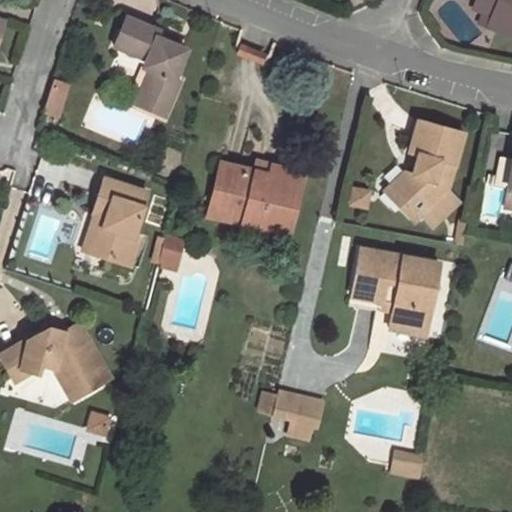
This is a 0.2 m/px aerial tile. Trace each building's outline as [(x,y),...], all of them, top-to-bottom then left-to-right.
[(511,0),(475,0),(473,9),(483,13),(492,16),(489,26),(511,35),(511,0)] [(479,21),(489,26),(492,16),(483,13),(479,21)] [(178,63),(170,44),(155,38),(158,31),(125,17),(112,46),(144,59),(144,61),(145,68),(148,70),(134,104),(163,116),(177,80),(172,78),(178,63)] [(184,50),(170,44),(178,63),(184,50)] [(53,81),(51,88),(65,93),(67,85),(53,81)] [(58,116),(65,93),(51,88),(43,112),(58,116)] [(402,199),(398,203),(410,213),(418,215),(445,190),(461,132),(416,120),(406,151),(414,154),(421,155),(416,175),(410,173),(404,171),(387,184),(402,199)] [(414,154),(410,173),(416,175),(421,155),(414,154)] [(507,187),(511,160),(511,158),(499,156),(493,184),(507,187)] [(257,164),(256,173),(269,175),(271,167),(257,164)] [(269,175),(256,173),(221,165),(212,203),(245,211),(243,220),(285,230),(299,174),(271,167),(269,175)] [(116,252),(130,256),(137,235),(130,233),(144,191),(98,177),(88,212),(91,213),(104,217),(102,223),(97,225),(89,253),(107,259),(116,252)] [(384,188),(398,203),(402,199),(387,184),(384,188)] [(511,187),(507,187),(503,206),(511,207),(511,187)] [(445,190),(418,215),(430,229),(458,204),(445,190)] [(209,212),(243,220),(245,211),(212,203),(209,212)] [(80,251),(89,253),(97,225),(102,223),(104,217),(91,213),(80,251)] [(464,232),(466,222),(457,221),(454,239),(445,238),(444,242),(462,246),(464,232)] [(179,244),(164,240),(157,265),(173,269),(179,244)] [(388,328),(423,335),(437,263),(361,248),(350,303),(391,312),(388,328)] [(127,266),(130,256),(116,252),(107,259),(127,266)] [(52,368),(66,392),(69,398),(95,386),(88,371),(99,364),(77,324),(58,334),(41,328),(0,352),(0,361),(8,375),(19,368),(30,373),(35,374),(38,365),(52,368)] [(12,381),(19,379),(30,373),(19,368),(8,375),(9,376),(12,381)] [(296,400),(277,395),(276,399),(271,418),(271,419),(290,424),(291,424),(296,400)] [(276,399),(261,396),(257,415),(271,418),(276,399)] [(320,406),(296,400),(291,424),(311,429),(315,429),(320,406)] [(311,429),(291,424),(287,440),(307,445),(311,429)] [(414,462),(394,459),(392,470),(414,462)] [(421,463),(414,462),(392,470),(392,473),(419,476),(421,463)] [(419,476),(392,473),(391,477),(418,482),(419,476)]
